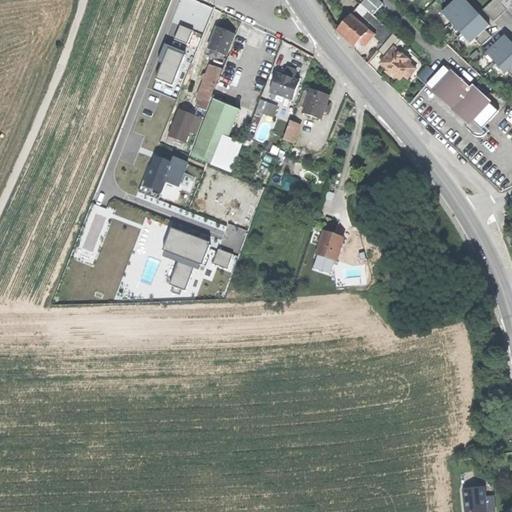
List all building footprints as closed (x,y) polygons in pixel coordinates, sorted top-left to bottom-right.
[(490,26),(465,0),(456,0),(442,13),(471,44),(475,39),(482,46),(492,37),(485,30),(490,26)] [(511,0),(499,0),(511,13),(511,0)] [(204,3),(199,12),(209,18),(214,9),(204,3)] [(380,30),(389,38),(393,33),(371,12),(366,17),(380,30)] [(337,30),(355,46),(362,39),(369,31),(351,15),(337,30)] [(191,44),(196,31),(182,26),(178,39),(191,44)] [(219,53),(228,57),(237,36),(227,31),(218,27),(209,48),(212,50),(219,53)] [(374,36),(384,45),(389,38),(380,30),(375,35),(374,36)] [(375,35),(369,31),(362,39),(367,44),(374,36),(375,35)] [(379,51),(387,57),(395,48),(402,40),(393,33),(389,38),(384,45),(379,51)] [(511,41),(511,42),(505,35),(486,54),(505,74),(508,72),(511,75),(511,41)] [(387,57),(381,64),(390,72),(400,81),(404,77),(411,69),(404,64),(407,61),(409,60),(395,48),(387,57)] [(176,87),(187,55),(171,49),(159,81),(176,87)] [(216,58),(219,53),(212,50),(209,55),(216,58)] [(416,69),(407,61),(404,64),(411,69),(404,77),(407,79),(416,69)] [(200,98),(211,102),(218,85),(223,70),(211,65),(198,97),(200,98)] [(445,65),(426,85),(449,107),(469,125),(465,129),(480,142),(487,134),(483,130),(500,112),(474,88),(471,90),(445,65)] [(287,77),(277,74),(270,93),(272,93),(284,97),(293,101),(300,82),(294,80),(287,77)] [(304,113),(322,119),(326,108),(330,96),(312,90),(304,113)] [(282,101),(284,97),(272,93),(271,97),(282,101)] [(207,111),(211,102),(200,98),(197,107),(207,111)] [(193,157),(216,166),(239,109),(215,100),(193,157)] [(255,114),(263,117),(265,112),(268,103),(261,100),(255,114)] [(278,107),(268,103),(265,112),(275,116),(278,107)] [(291,120),(284,140),(292,143),(299,123),(291,120)] [(182,188),(190,163),(172,157),(170,162),(155,157),(151,167),(142,192),(160,198),(166,182),(182,188)] [(282,185),(300,192),(304,183),(286,176),(282,185)] [(211,244),(174,230),(164,256),(181,262),(173,285),(177,286),(176,291),(183,294),(185,289),(188,290),(197,267),(202,269),(211,244)] [(317,255),(336,261),(344,239),(334,235),(334,237),(324,234),(317,255)] [(231,268),(236,254),(220,249),(215,263),(231,268)] [(344,280),(359,278),(358,264),(343,265),(344,280)] [(465,511),(484,511),(483,490),(464,491),(465,511)]
